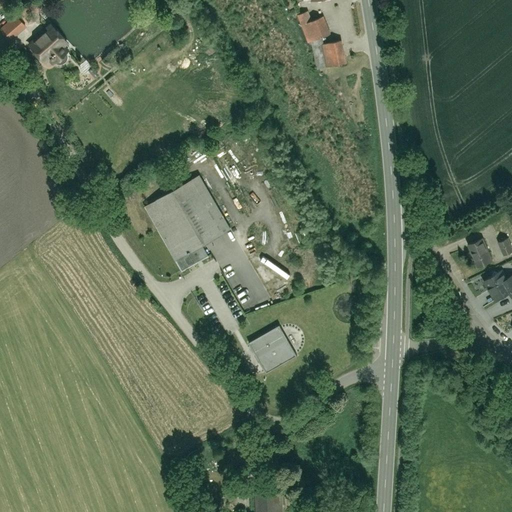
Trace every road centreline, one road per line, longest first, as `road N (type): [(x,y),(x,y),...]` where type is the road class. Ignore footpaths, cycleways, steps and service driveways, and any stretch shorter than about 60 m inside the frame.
road 1 (residential): [(0,66),(48,113),(109,229),(252,418),(290,419),(392,358)]
road 2 (primary): [(392,358),(390,174),(365,0)]
road 3 (primary): [(385,511),(392,358)]
